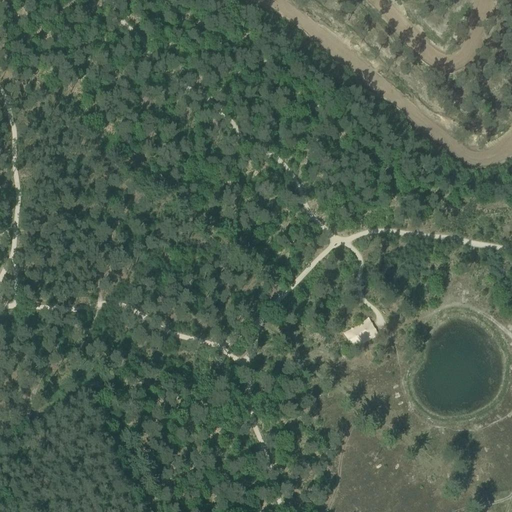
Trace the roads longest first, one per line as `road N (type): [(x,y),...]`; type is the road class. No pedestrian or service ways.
road 1 (track): [(281,511),(248,414),(246,367),(112,304),(0,308)]
road 2 (track): [(35,388),(83,345),(98,312),(100,272),(143,109),(146,45)]
road 3 (track): [(511,253),(404,233),(337,241),(259,324),(219,348)]
road 4 (track): [(337,241),(312,218),(279,161),(161,71),(115,0)]
road 5 (track): [(159,511),(104,394),(88,387),(25,428)]
road 6 (track): [(0,88),(13,132),(16,307)]
